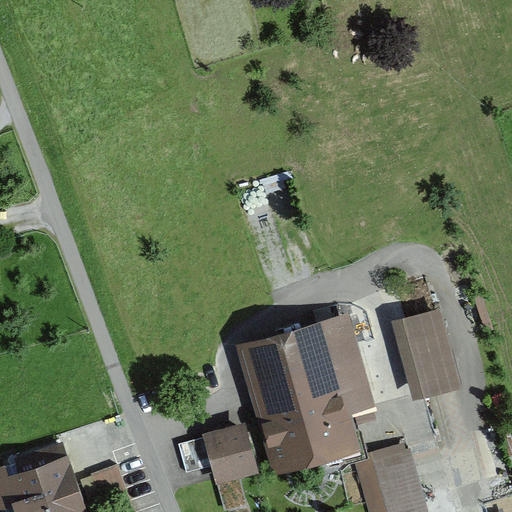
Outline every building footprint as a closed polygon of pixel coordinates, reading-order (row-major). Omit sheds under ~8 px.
[(436,311),(405,320),(424,390),(455,382),(436,311)] [(344,314),(236,346),(273,469),(358,444),(348,410),(371,403),(344,314)] [(239,422),(201,433),(216,482),(254,470),(239,422)] [(420,511),(426,510),(407,446),(355,462),(370,511),(420,511)] [(80,511),(60,460),(6,480),(0,464),(0,463),(0,511),(8,510),(8,511),(80,511)] [(117,474),(94,483),(105,511),(128,503),(117,474)]
